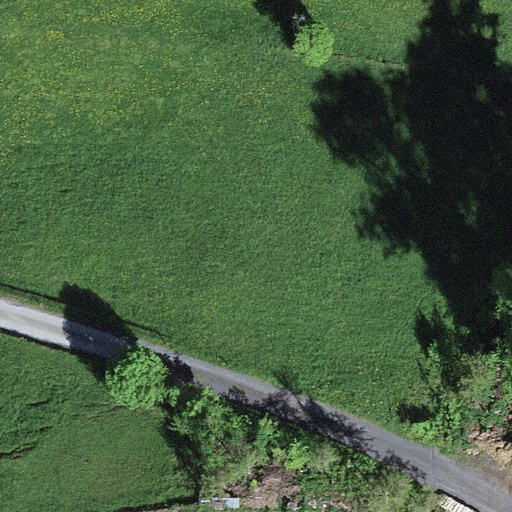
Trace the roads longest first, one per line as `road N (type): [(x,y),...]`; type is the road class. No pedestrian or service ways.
road 1 (track): [(511,509),(446,454),(148,356)]
road 2 (unclassified): [(148,356),(0,313)]
